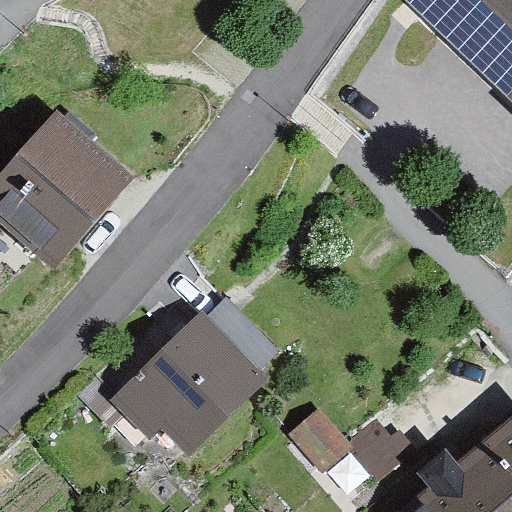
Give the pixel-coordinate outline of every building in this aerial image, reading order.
[(511,0),(408,0),(511,99),(511,0)] [(125,182),(57,119),(0,180),(0,207),(54,257),(125,182)] [(280,340),(237,290),(207,315),(251,365),(280,340)] [(239,388),(176,322),(93,400),(155,467),(239,388)] [(511,511),(511,416),(510,415),(391,511),(511,511)] [(365,439),(391,469),(411,451),(385,421),(365,439)]
